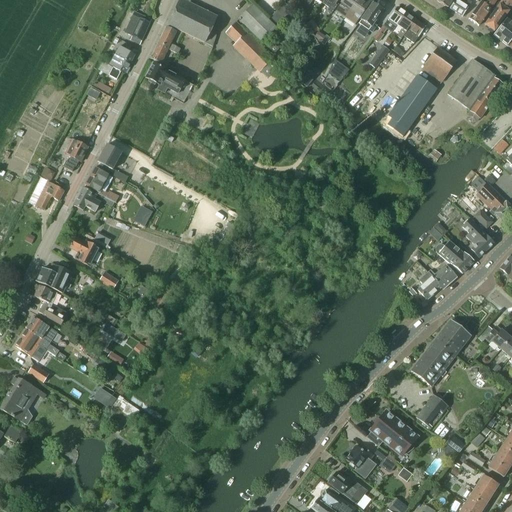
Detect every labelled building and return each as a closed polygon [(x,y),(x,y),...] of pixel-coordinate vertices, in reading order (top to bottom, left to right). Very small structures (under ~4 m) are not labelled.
[(209,33),(217,18),(180,0),(179,0),(167,25),(212,48),(216,36),(209,33)] [(300,12),(306,4),(300,0),(299,0),(294,8),(300,12)] [(335,5),(338,0),(323,0),(322,3),(329,8),(326,11),(331,14),(336,6),(335,5)] [(345,18),(357,0),(343,0),(335,12),(345,18)] [(354,25),(370,3),(365,0),(357,0),(345,18),(354,25)] [(437,0),(436,2),(447,8),(452,0),(437,0)] [(466,3),(468,0),(455,0),(449,9),(462,17),(470,6),(466,3)] [(478,27),(496,0),(487,0),(484,5),(480,3),(468,20),(478,27)] [(494,32),(511,7),(511,0),(503,0),(484,26),(494,32)] [(382,11),(372,4),(361,21),(359,24),(371,33),(376,27),(373,24),(382,11)] [(275,28),(252,6),(238,21),(261,43),(275,28)] [(397,27),(406,15),(396,8),(382,27),(374,39),(378,43),(384,36),(383,35),(386,30),(392,34),(397,27)] [(403,37),(414,21),(406,15),(397,27),(401,30),(396,37),(401,40),(403,37)] [(145,32),(151,21),(143,17),(141,20),(135,17),(131,26),(145,32)] [(507,46),(511,40),(511,23),(507,19),(493,35),(507,46)] [(413,44),(425,28),(414,21),(403,37),(413,44)] [(278,66),(236,24),(226,34),(236,44),(233,47),(266,79),(278,66)] [(140,45),(145,32),(131,26),(128,34),(132,36),(130,41),(140,45)] [(170,44),(176,33),(166,28),(158,43),(179,53),(180,50),(170,44)] [(318,32),(315,37),(321,42),(320,43),(324,46),(330,38),(326,35),(325,37),(318,32)] [(134,55),(127,52),(130,47),(122,42),(115,57),(130,64),(134,55)] [(161,64),(168,50),(178,55),(179,53),(158,43),(150,59),(161,64)] [(382,46),(368,65),(375,70),(389,51),(382,46)] [(440,83),(456,62),(438,49),(422,70),(440,83)] [(124,75),(130,64),(115,57),(109,67),(112,69),(109,76),(117,80),(120,73),(124,75)] [(481,97),(494,77),(472,61),(461,77),(462,77),(448,97),(470,112),(481,97)] [(184,81),(153,64),(145,78),(159,86),(157,90),(164,94),(167,89),(177,94),(184,81)] [(310,67),(298,81),(306,88),(316,77),(313,74),(316,71),(310,67)] [(338,72),(334,77),(340,82),(345,77),(338,72)] [(387,118),(383,124),(402,137),(407,131),(436,90),(417,76),(387,118)] [(491,104),(505,84),(494,77),(481,97),(491,104)] [(111,90),(95,82),(92,86),(109,95),(111,90)] [(470,112),(467,117),(467,120),(471,123),(475,123),(479,119),(480,119),(491,104),(481,97),(470,112)] [(72,141),(65,153),(70,156),(67,163),(75,167),(78,162),(80,163),(87,148),(72,141)] [(504,142),(499,147),(503,152),(508,146),(504,142)] [(117,161),(121,153),(106,145),(102,153),(117,161)] [(434,150),(430,155),(436,160),(440,155),(434,150)] [(112,170),(117,161),(102,153),(97,162),(107,167),(106,169),(110,171),(111,169),(112,170)] [(72,173),(75,167),(67,163),(65,162),(62,168),(72,173)] [(143,179),(148,170),(140,165),(135,175),(143,179)] [(45,168),(41,176),(50,181),(54,173),(45,168)] [(109,181),(111,178),(108,176),(94,168),(84,185),(98,193),(97,194),(115,203),(118,197),(109,192),(108,194),(101,190),(107,179),(109,181)] [(124,178),(113,172),(111,176),(122,182),(124,178)] [(478,177),(470,185),(479,193),(478,194),(494,209),(492,212),(502,222),(511,211),(511,208),(505,203),(506,202),(487,184),(478,177)] [(51,197),(59,202),(64,193),(47,184),(35,206),(44,211),(51,197)] [(95,200),(97,196),(92,194),(83,188),(73,206),(83,211),(86,206),(96,212),(100,204),(95,200)] [(141,206),(133,221),(144,227),(151,212),(141,206)] [(484,214),(477,221),(486,230),(493,222),(484,214)] [(343,228),(330,215),(323,222),(336,235),(343,228)] [(463,228),(469,235),(466,238),(475,246),(471,251),(479,258),(494,245),(470,221),(463,228)] [(227,238),(234,226),(226,222),(220,234),(227,238)] [(111,239),(98,233),(95,239),(107,245),(111,239)] [(28,234),(24,241),(31,245),(35,238),(28,234)] [(89,267),(98,250),(88,244),(87,245),(76,239),(71,249),(78,253),(75,259),(89,267)] [(437,248),(437,250),(437,252),(438,254),(449,265),(450,264),(462,273),(462,274),(475,262),(474,261),(472,260),(465,253),(464,254),(461,251),(463,248),(460,246),(458,249),(449,241),(445,247),(443,246),(441,245),(439,246),(437,248)] [(348,253),(343,250),(345,247),(338,242),(336,244),(333,242),(326,252),(341,263),(348,253)] [(118,256),(115,261),(122,265),(125,260),(118,256)] [(511,258),(510,257),(500,269),(508,275),(507,277),(511,281),(511,284),(511,285),(511,284),(511,258)] [(152,319),(188,272),(186,270),(189,266),(184,262),(144,312),(152,319)] [(424,265),(423,267),(428,273),(441,288),(443,290),(457,278),(446,266),(435,275),(430,271),(430,272),(424,265)] [(67,284),(72,274),(55,266),(52,273),(42,269),(36,283),(62,295),(64,291),(68,293),(71,285),(67,284)] [(424,285),(418,290),(427,300),(441,288),(428,273),(423,267),(422,267),(427,273),(420,280),(424,285)] [(118,283),(105,274),(100,282),(113,291),(118,283)] [(35,285),(30,296),(49,304),(48,309),(44,316),(61,326),(65,319),(63,317),(66,312),(53,305),(57,295),(35,285)] [(126,303),(121,309),(124,312),(130,305),(126,303)] [(43,336),(49,328),(34,318),(26,330),(37,338),(33,343),(39,347),(45,338),(43,336)] [(435,341),(455,357),(471,335),(451,320),(435,341)] [(501,349),(510,338),(501,330),(498,334),(488,326),(478,338),(483,342),(485,339),(490,343),(492,341),(501,349)] [(19,340),(14,347),(33,359),(37,354),(35,353),(36,351),(39,347),(33,343),(37,338),(26,330),(19,340)] [(501,349),(510,357),(511,355),(511,339),(510,338),(501,349)] [(431,387),(455,357),(435,341),(411,371),(431,387)] [(59,352),(48,345),(44,350),(55,357),(59,352)] [(497,365),(492,370),(496,374),(501,369),(497,365)] [(48,376),(33,366),(27,374),(42,384),(48,376)] [(26,413),(36,396),(43,400),(45,396),(18,379),(18,381),(14,378),(10,384),(14,386),(0,409),(0,410),(27,426),(30,420),(30,418),(28,414),(26,413)] [(416,417),(418,419),(415,422),(427,431),(448,406),(434,395),(416,417)] [(140,412),(117,397),(111,407),(118,411),(112,421),(123,429),(130,419),(134,421),(135,419),(147,427),(151,422),(139,414),(140,412)] [(373,431),(368,437),(378,446),(383,440),(402,455),(404,453),(408,451),(412,448),(414,444),(415,439),(417,437),(386,412),(372,430),(373,431)] [(15,444),(21,433),(10,426),(4,437),(15,444)] [(477,433),(473,438),(480,444),(484,439),(477,433)] [(452,437),(446,445),(458,454),(464,446),(452,437)] [(480,444),(473,438),(469,442),(476,448),(480,444)] [(488,469),(503,478),(511,463),(511,444),(506,440),(488,469)] [(356,446),(346,460),(356,468),(354,471),(365,480),(376,466),(369,461),(373,456),(364,448),(362,451),(356,446)] [(393,468),(397,463),(378,449),(374,454),(393,468)] [(471,452),(467,458),(487,470),(488,468),(483,465),(485,461),(471,452)] [(464,461),(460,467),(474,476),(478,470),(464,461)] [(454,468),(450,473),(455,476),(459,472),(454,468)] [(403,469),(398,476),(406,482),(411,475),(403,469)] [(335,473),(328,483),(342,494),(342,495),(356,505),(366,492),(353,482),(352,484),(346,479),(345,481),(335,473)] [(480,511),(498,485),(483,476),(465,504),(476,511),(480,511)] [(443,477),(438,484),(442,487),(447,480),(443,477)] [(344,498),(341,501),(325,489),(319,498),(318,498),(310,508),(315,511),(348,511),(351,510),(353,511),(355,511),(358,508),(344,498)] [(396,499),(392,504),(402,511),(405,511),(408,508),(396,499)]
